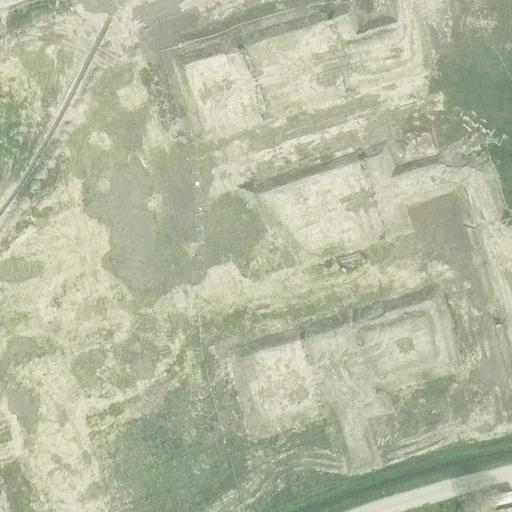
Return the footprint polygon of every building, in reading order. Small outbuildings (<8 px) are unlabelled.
[(158,51),(173,47),(165,23),(152,27),(143,0),(140,0),(110,10),(110,12),(123,51),(155,41),(158,51)] [(242,24),(257,19),(250,0),(187,0),(193,19),(217,11),(220,20),(238,14),(242,24)] [(494,7),(482,8),(482,16),(494,15),(494,7)] [(482,8),(470,8),(470,16),(482,16),(482,8)] [(355,36),(370,31),(367,20),(351,25),(355,36)] [(23,83),(48,76),(35,29),(9,37),(23,83)] [(0,89),(23,83),(9,37),(0,39),(0,89)] [(509,55),(484,56),(486,96),(487,96),(487,95),(511,94),(509,55)] [(484,56),(458,57),(459,96),(486,96),(484,56)] [(180,72),(183,71),(180,63),(169,67),(171,75),(180,72)] [(170,84),(125,101),(136,131),(181,115),(170,84)] [(336,94),(324,98),(327,106),(338,102),(336,94)] [(394,122),(373,129),(377,143),(435,125),(426,94),(389,106),(394,122)] [(324,98),(313,102),(315,109),(327,106),(324,98)] [(35,124),(51,119),(47,108),(31,112),(32,116),(35,124)] [(279,112),(267,116),(269,124),(281,120),(279,112)] [(181,115),(136,131),(147,161),(183,148),(178,133),(186,130),(181,115)] [(23,127),(35,124),(32,116),(21,120),(23,127)] [(267,116),(256,120),(258,127),(269,124),(267,116)] [(46,121),(35,124),(37,132),(48,128),(46,121)] [(238,125),(227,129),(229,136),(241,133),(238,125)] [(435,125),(377,143),(382,157),(403,151),(408,167),(445,155),(435,125)] [(366,128),(337,137),(346,167),(376,158),(366,128)] [(337,137),(308,146),(317,176),(346,167),(337,137)] [(8,138),(0,140),(0,148),(10,146),(8,138)] [(206,144),(191,149),(194,161),(209,156),(206,144)] [(308,146),(279,155),(289,185),(317,176),(308,146)] [(279,155),(251,164),(260,194),(289,185),(279,155)] [(79,158),(55,168),(74,212),(98,202),(79,158)] [(251,164),(221,174),(231,203),(260,194),(251,164)] [(55,168),(31,179),(50,223),(74,212),(55,168)] [(187,179),(154,188),(166,233),(199,224),(193,200),(201,198),(196,177),(187,180),(187,179)] [(423,214),(402,221),(406,235),(464,217),(455,186),(418,198),(423,214)] [(0,205),(0,239),(10,248),(27,228),(0,205)] [(464,217),(406,235),(411,249),(432,243),(437,259),(474,247),(464,217)] [(397,228),(368,237),(377,267),(381,279),(411,270),(397,228)] [(368,237),(339,246),(349,276),(377,267),(368,237)] [(0,239),(0,260),(10,248),(0,239)] [(339,246),(311,255),(320,285),(349,276),(339,246)] [(311,255),(282,264),(291,294),(320,285),(311,255)] [(215,264),(177,264),(177,296),(225,296),(225,279),(215,279),(215,264)] [(282,264),(252,273),(262,303),(291,294),(282,264)] [(449,297),(428,304),(432,318),(490,300),(481,269),(444,281),(449,297)] [(249,282),(241,284),(245,296),(252,293),(249,282)] [(252,293),(245,296),(248,307),(256,305),(252,293)] [(399,295),(387,298),(390,306),(401,302),(399,295)] [(225,296),(177,296),(177,328),(225,328),(225,296)] [(490,300),(432,318),(437,333),(458,326),(463,342),(500,331),(490,300)] [(370,304),(359,307),(361,315),(372,311),(370,304)] [(359,307),(347,311),(350,319),(361,315),(359,307)] [(313,322),(301,325),(304,333),(315,329),(313,322)] [(301,325),(290,329),(292,337),(304,333),(301,325)] [(183,349),(167,371),(206,399),(221,378),(183,349)] [(167,371),(152,392),(191,420),(206,399),(167,371)] [(0,433),(19,427),(5,383),(0,384),(0,433)] [(124,394),(100,405),(119,449),(144,438),(124,394)] [(100,405),(76,415),(95,459),(119,449),(100,405)] [(237,421),(226,426),(229,433),(240,428),(237,421)] [(226,426),(215,431),(219,438),(229,433),(226,426)] [(127,465),(130,473),(134,480),(144,475),(137,460),(127,465)] [(28,461),(0,470),(0,505),(39,491),(28,461)] [(130,473),(119,478),(123,485),(128,483),(134,480),(130,473)] [(46,511),(39,491),(0,505),(0,511),(46,511)]
